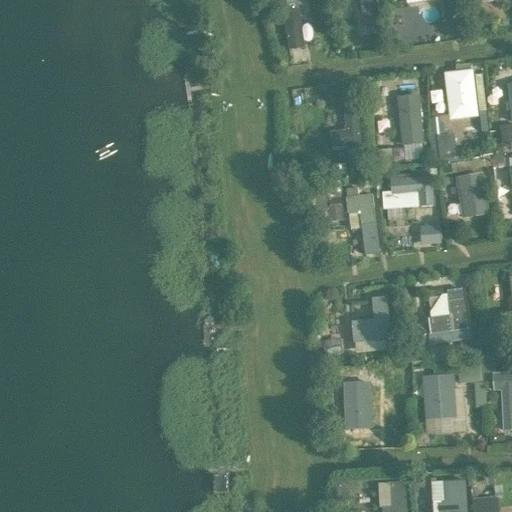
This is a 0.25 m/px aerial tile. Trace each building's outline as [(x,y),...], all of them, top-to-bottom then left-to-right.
[(361,0),(365,27),(380,25),(376,0),(361,0)] [(443,0),(446,17),(463,14),(461,0),(443,0)] [(298,11),(283,13),(288,47),(289,52),(304,49),(298,11)] [(476,105),(471,65),(456,66),(457,73),(446,74),(450,108),(476,105)] [(417,95),(398,97),(402,144),(422,142),(417,95)] [(362,149),(356,97),(343,98),(347,131),(331,133),(333,149),(348,148),(348,150),(362,149)] [(486,113),(480,114),(482,134),(488,133),(486,113)] [(438,119),(430,120),(431,141),(433,165),(464,162),(463,150),(456,151),(455,136),(445,137),(444,125),(438,119)] [(362,149),(348,150),(349,166),(363,165),(362,149)] [(502,149),(491,150),(493,160),(503,159),(502,149)] [(392,150),(383,151),(384,163),(393,162),(392,150)] [(509,160),(492,162),(493,170),(510,168),(509,160)] [(451,165),(440,168),(441,177),(453,174),(451,165)] [(488,213),(481,175),(457,179),(464,217),(488,213)] [(434,206),(432,178),(391,181),(392,194),(383,195),(385,209),(415,207),(414,196),(420,196),(421,207),(434,206)] [(358,190),(347,191),(348,200),(359,198),(358,190)] [(379,253),(372,197),(359,198),(348,200),(347,200),(349,214),(360,213),(366,255),(379,253)] [(330,210),(328,210),(329,223),(345,222),(343,209),(342,204),(330,205),(330,210)] [(440,226),(424,227),(426,246),(441,245),(440,226)] [(326,233),(309,236),(311,249),(328,246),(326,233)] [(466,330),(461,291),(447,293),(450,318),(429,320),(431,335),(435,334),(452,332),(466,330)] [(391,340),(388,300),(373,302),(375,327),(353,328),(354,343),(391,340)] [(500,316),(487,318),(489,337),(502,335),(500,316)] [(418,326),(411,333),(421,342),(428,334),(418,326)] [(452,332),(435,334),(436,345),(468,340),(466,330),(452,332)] [(511,334),(502,335),(503,351),(511,350),(511,334)] [(480,340),(460,342),(462,362),(483,360),(480,340)] [(336,342),(324,344),(327,365),(340,363),(338,356),(336,342)] [(422,343),(410,344),(412,364),(424,362),(422,343)] [(409,365),(396,365),(396,380),(410,380),(409,365)] [(481,365),(458,366),(460,385),(482,384),(481,365)] [(434,378),(455,376),(454,367),(433,368),(434,378)] [(511,430),(511,374),(493,376),(494,391),(502,390),(504,431),(511,430)] [(458,418),(455,378),(424,380),(426,420),(458,418)] [(371,383),(344,384),(345,431),(373,430),(373,429),(371,385),(371,383)] [(486,384),(475,385),(476,409),(487,409),(486,384)] [(438,511),(466,511),(465,483),(445,484),(446,504),(438,504),(438,511)] [(384,511),(407,511),(406,484),(392,485),(379,485),(381,510),(384,509),(384,511)] [(479,497),(479,511),(501,511),(500,495),(479,497)]
